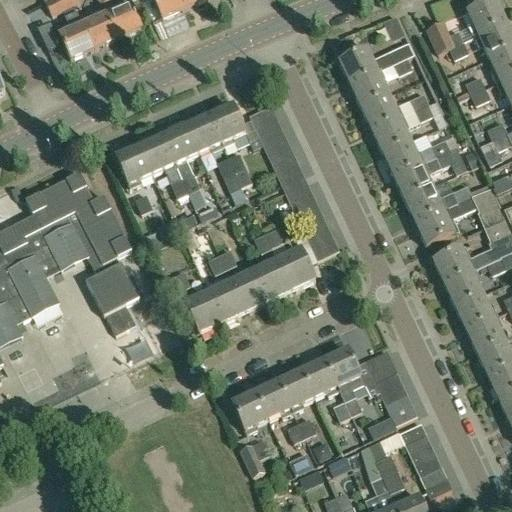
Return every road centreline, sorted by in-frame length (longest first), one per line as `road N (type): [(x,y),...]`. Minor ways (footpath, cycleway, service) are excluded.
road 1 (residential): [(0,486),(389,292)]
road 2 (residential): [(389,292),(266,30)]
road 3 (residential): [(496,511),(389,292)]
road 4 (secondary): [(55,125),(266,30)]
road 5 (residential): [(55,125),(0,14)]
